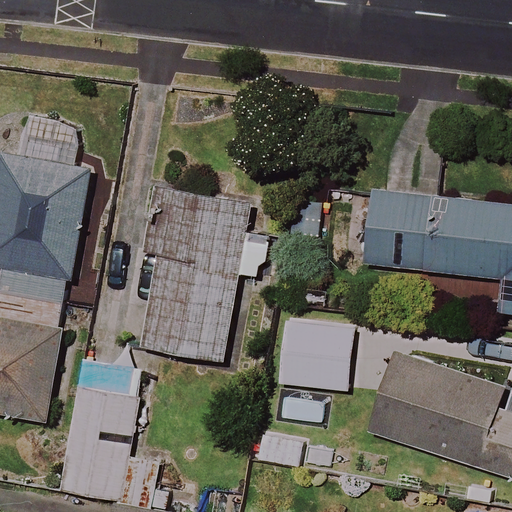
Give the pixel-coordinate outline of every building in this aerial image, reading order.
[(0,263),(6,265),(75,276),(93,171),(77,168),(88,105),(62,101),(59,122),(29,117),(21,160),(3,157),(0,171),(0,263)] [(252,204),(167,191),(156,258),(162,259),(148,348),(228,361),(242,275),(259,278),(278,242),(246,238),(252,204)] [(511,206),(376,192),(374,206),(349,203),(346,237),(372,240),(370,265),(505,279),(502,312),(511,313),(511,206)] [(322,199),(289,197),(286,237),(319,239),(322,199)] [(0,413),(51,421),(72,279),(1,268),(0,276),(0,413)] [(357,327),(287,320),(281,384),(351,391),(357,327)] [(511,476),(511,369),(508,368),(505,380),(397,346),(370,433),(511,476)] [(171,511),(174,490),(158,488),(161,466),(131,462),(143,369),(85,362),(68,492),(117,498),(115,511),(171,511)] [(306,440),(262,433),(258,462),(302,468),(306,440)] [(244,441),(214,435),(208,467),(239,473),(244,441)]
